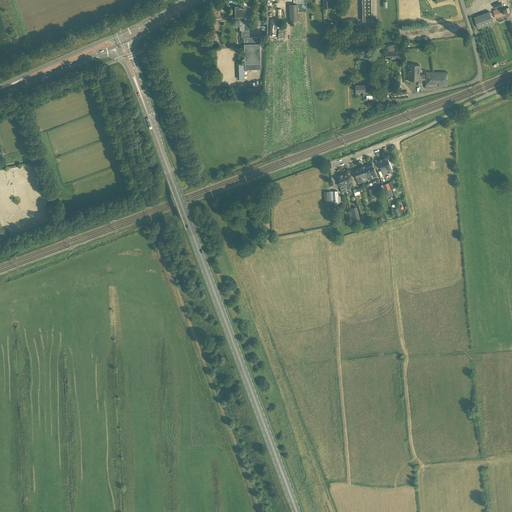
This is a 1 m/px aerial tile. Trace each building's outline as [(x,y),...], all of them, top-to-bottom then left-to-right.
[(371,21),(370,0),(361,0),(362,21),(371,21)] [(243,17),(246,17),(246,13),(245,7),(244,7),(244,6),(241,6),(241,7),(238,7),(238,6),(235,6),(235,10),(236,10),(236,14),(239,14),(239,17),(243,17)] [(297,22),(297,6),(289,6),(289,22),(297,22)] [(493,10),(495,18),(505,15),(503,7),(493,10)] [(493,23),(489,11),(474,17),(478,29),(493,23)] [(277,22),(277,17),(269,18),(269,36),(276,36),(276,27),(281,26),(281,22),(277,22)] [(243,38),(245,69),(261,69),(259,37),(249,37),(243,37),(243,38)] [(408,65),(408,80),(420,80),(420,78),(425,79),(425,74),(420,74),(420,65),(408,65)] [(425,86),(445,86),(447,85),(448,72),(425,72),(425,74),(425,79),(425,86)] [(392,171),(387,158),(387,157),(383,159),(384,159),(383,159),(388,173),(392,171)] [(378,161),(383,175),(388,173),(383,159),(381,160),(381,159),(378,161)] [(377,177),(372,163),(367,165),(372,178),(377,177)] [(362,167),(367,180),(372,178),(367,165),(362,167)] [(367,180),(362,167),(358,168),(363,182),(367,180)] [(363,182),(358,168),(353,170),(358,184),(363,182)] [(349,177),(347,172),(342,174),(348,190),(349,190),(353,183),(350,177),(349,177)] [(348,190),(342,174),(337,176),(338,176),(335,177),(338,184),(339,185),(339,186),(341,193),(345,191),(347,196),(348,195),(350,192),(349,190),(348,190)] [(333,200),(329,200),(329,191),(324,191),(325,204),(338,203),(337,191),(333,191),(333,200)] [(356,207),(350,209),(353,221),(359,219),(356,207)]
